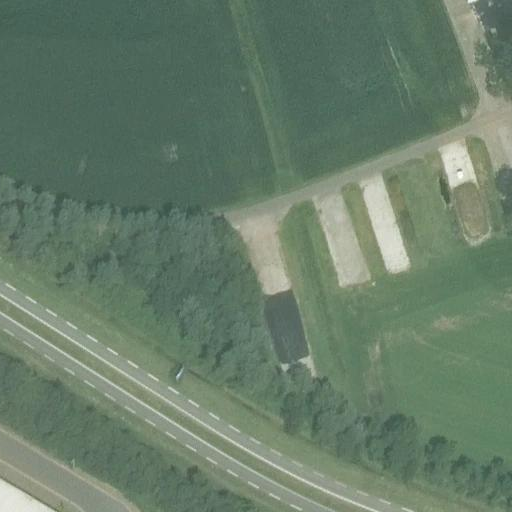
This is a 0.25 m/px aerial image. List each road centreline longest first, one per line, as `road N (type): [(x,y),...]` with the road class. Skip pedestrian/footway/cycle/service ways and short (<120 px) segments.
road 1 (primary): [(391,511),(255,450),(0,288)]
road 2 (primary): [(0,321),(316,511)]
road 3 (unclassified): [(102,511),(0,446)]
